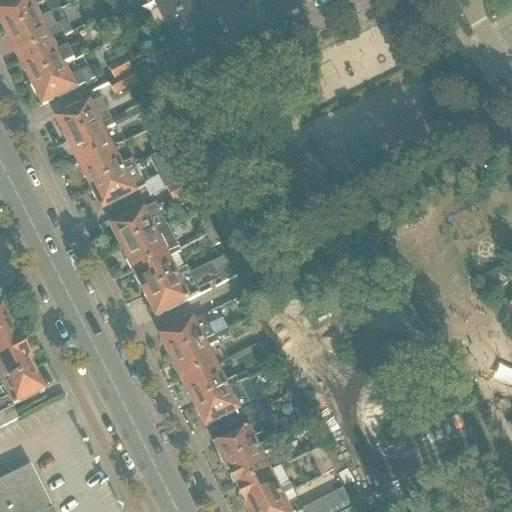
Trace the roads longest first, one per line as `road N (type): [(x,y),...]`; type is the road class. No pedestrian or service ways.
road 1 (primary): [(176,511),(0,163)]
road 2 (residential): [(352,0),(248,46),(224,0)]
